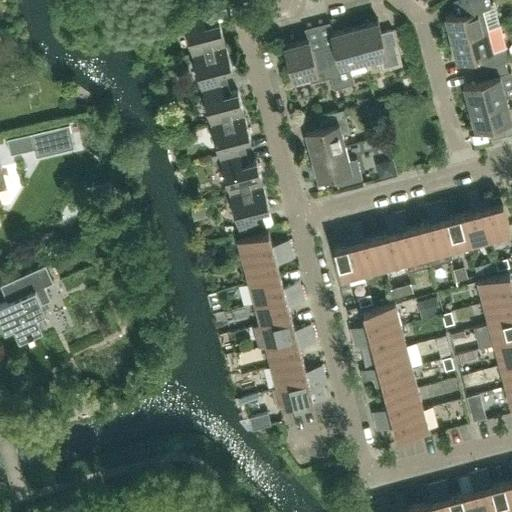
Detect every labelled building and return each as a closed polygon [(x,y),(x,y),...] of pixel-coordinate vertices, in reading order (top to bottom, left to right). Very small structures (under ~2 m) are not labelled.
[(445,15),(451,37),(500,24),(494,2),(490,3),(489,0),(454,0),(457,12),(445,15)] [(226,44),(219,20),(212,22),(209,11),(183,18),(193,53),(226,44)] [(402,64),(393,29),(381,32),(378,20),(355,26),(363,59),(378,55),(381,69),(402,64)] [(500,24),(451,37),(457,60),(469,57),(473,69),(505,61),(505,60),(508,59),(505,47),(506,47),(500,24)] [(354,83),(349,63),(363,59),(355,26),(331,33),(335,46),(324,49),(331,76),(334,88),(354,83)] [(331,76),(324,49),(323,45),(311,48),(309,39),(285,45),(294,78),(308,74),(310,82),(331,76)] [(232,69),(226,44),(193,53),(202,88),(228,81),(225,71),(232,69)] [(511,95),(511,72),(511,71),(508,72),(505,61),(473,69),(476,81),(464,84),(470,107),(506,97),(511,95)] [(244,114),(238,90),(230,92),(228,81),(202,88),(211,123),(244,114)] [(511,106),(511,107),(509,107),(506,97),(470,107),(476,129),(488,126),(491,138),(511,132),(511,106)] [(345,145),(341,131),(349,129),(344,108),(318,115),(321,126),(306,130),(312,154),(345,145)] [(251,138),(244,114),(211,123),(218,149),(221,158),(246,151),(243,140),(251,138)] [(74,117),(59,131),(74,146),(89,132),(74,117)] [(30,132),(7,138),(10,153),(34,148),(30,132)] [(362,178),(357,157),(349,159),(345,145),(312,154),(319,177),(334,173),(337,185),(362,178)] [(218,149),(209,152),(211,160),(221,158),(218,149)] [(263,184),(256,160),(249,162),(246,151),(221,158),(230,193),(263,184)] [(392,158),(376,163),(380,179),(397,175),(392,158)] [(269,208),(263,184),(230,193),(239,228),(265,221),(262,210),(269,208)] [(479,200),(477,190),(468,193),(472,209),(460,212),(469,244),(490,238),(479,200)] [(490,238),(511,232),(503,200),(489,204),(488,198),(479,200),(490,238)] [(469,244),(460,212),(448,215),(444,199),(435,202),(448,250),(469,244)] [(430,220),(418,223),(429,265),(450,259),(448,250),(435,202),(426,204),(430,220)] [(429,265),(418,223),(406,226),(402,211),(393,213),(406,261),(407,261),(409,270),(429,265)] [(406,261),(393,213),(384,215),(389,231),(376,234),(385,266),(406,261)] [(385,266),(376,234),(364,238),(360,222),(351,224),(353,234),(364,272),(385,266)] [(272,243),(269,230),(238,238),(244,260),(290,247),(288,239),(272,243)] [(364,272),(353,234),(345,236),(347,242),(334,246),(342,278),(364,272)] [(280,273),(277,261),(293,256),(290,247),(244,260),(249,281),(280,273)] [(498,269),(510,266),(508,256),(496,260),(498,269)] [(490,272),(488,262),(474,265),(477,275),(490,272)] [(8,300),(0,303),(0,318),(5,330),(14,326),(20,339),(30,334),(31,337),(35,335),(34,332),(43,328),(37,315),(46,311),(42,302),(51,298),(45,285),(53,281),(46,263),(0,284),(8,300)] [(511,279),(510,271),(478,279),(483,301),(490,299),(511,293),(511,279)] [(283,285),(280,273),(249,281),(255,302),(302,289),(299,281),(283,285)] [(412,282),(391,288),(394,299),(415,294),(412,282)] [(291,315),(288,302),(304,298),(302,289),(255,302),(260,323),(291,315)] [(372,302),(370,293),(363,295),(365,304),(372,302)] [(511,293),(490,299),(483,301),(489,322),(511,315),(511,293)] [(436,295),(422,299),(427,315),(440,311),(436,295)] [(401,323),(395,301),(363,310),(366,323),(351,327),(353,336),(401,323)] [(452,311),(443,313),(446,325),(455,323),(452,311)] [(313,331),(311,322),(295,327),(291,315),(260,323),(266,344),(313,331)] [(479,347),(495,343),(511,338),(511,315),(489,322),(473,326),(479,347)] [(406,344),(401,323),(353,336),(355,345),(371,341),(374,353),(406,344)] [(464,328),(450,331),(452,337),(465,334),(464,328)] [(303,357),(299,344),(315,340),(313,331),(266,344),(272,365),(303,357)] [(511,360),(511,338),(495,343),(500,364),(511,360)] [(412,365),(406,344),(374,353),(378,365),(362,369),(364,378),(374,375),(412,365)] [(463,351),(455,353),(458,363),(465,361),(463,351)] [(455,367),(452,355),(443,358),(446,369),(455,367)] [(324,373),(322,364),(306,369),(303,357),(272,365),(277,386),(324,373)] [(511,383),(511,360),(500,364),(506,385),(511,383)] [(418,386),(412,365),(374,375),(376,384),(382,382),(385,395),(418,386)] [(326,396),(322,383),(326,382),(324,373),(277,386),(283,407),(295,404),(306,401),(326,396)] [(423,407),(418,386),(385,395),(389,407),(373,411),(375,420),(423,407)] [(480,392),(467,395),(470,407),(483,404),(480,392)] [(429,429),(423,407),(375,420),(378,428),(393,424),(397,437),(429,429)] [(253,427),(271,422),(268,411),(250,416),(253,427)] [(477,422),(477,436),(501,436),(502,423),(477,422)] [(465,441),(461,429),(445,433),(448,446),(465,441)] [(507,511),(511,511),(504,480),(492,483),(487,467),(478,470),(489,511),(507,511)] [(489,511),(478,470),(470,472),(474,488),(462,491),(467,511),(489,511)] [(467,511),(462,491),(449,494),(445,479),(436,481),(444,511),(467,511)] [(444,511),(436,481),(428,483),(432,499),(419,502),(422,511),(444,511)] [(422,511),(419,502),(408,506),(403,490),(394,492),(397,502),(399,511),(422,511)] [(399,511),(397,502),(375,508),(376,511),(399,511)]
